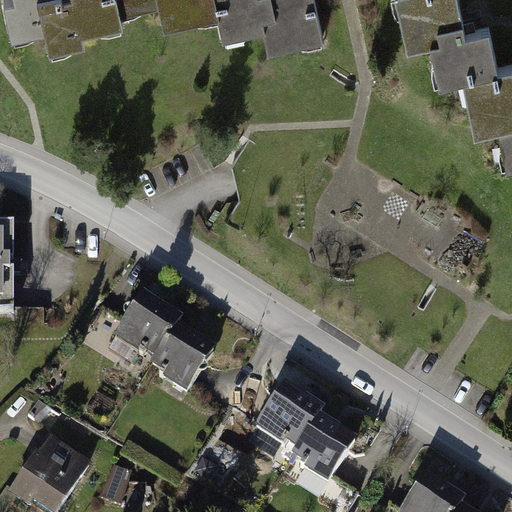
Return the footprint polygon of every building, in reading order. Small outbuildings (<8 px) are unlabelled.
[(46,29),(51,51),(86,43),(83,31),(123,22),(121,13),(117,0),(3,0),(12,37),(46,29)] [(117,0),(121,13),(163,3),(168,27),(221,15),(217,0),(117,0)] [(271,53),(324,42),(314,0),(217,0),(221,15),(226,38),(266,29),(271,53)] [(396,0),(409,52),(431,47),(441,85),(463,80),(500,71),(491,33),(467,38),(457,0),(396,0)] [(511,68),(500,71),(463,80),(476,134),(498,129),(508,170),(511,168),(511,68)] [(0,229),(0,318),(14,318),(13,230),(0,229)] [(119,346),(155,369),(177,334),(182,327),(147,304),(119,346)] [(150,377),(185,400),(213,357),(177,334),(155,369),(150,377)] [(261,438),(296,461),(318,426),(323,419),(288,396),(261,438)] [(291,469),(326,492),(354,449),(318,426),(296,461),(291,469)] [(16,496),(39,511),(61,511),(90,471),(51,445),(16,496)] [(411,511),(461,511),(466,506),(430,483),(411,511)]
